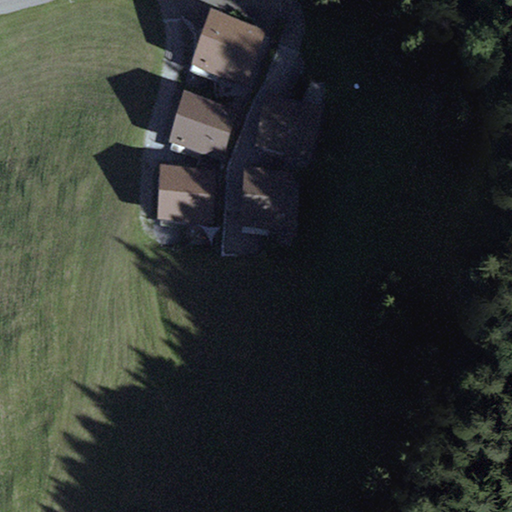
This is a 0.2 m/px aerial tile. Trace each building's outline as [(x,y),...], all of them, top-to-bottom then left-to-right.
[(247,78),(251,66),(244,63),(253,38),(219,26),(205,65),(238,77),(239,75),(247,78)] [(214,152),(224,118),(192,109),(182,142),(214,152)] [(300,150),(307,116),(275,109),(268,144),(300,150)] [(184,228),(185,216),(202,216),(204,182),(170,180),(169,227),(184,228)] [(286,224),(288,184),(255,182),(252,222),(286,224)]
